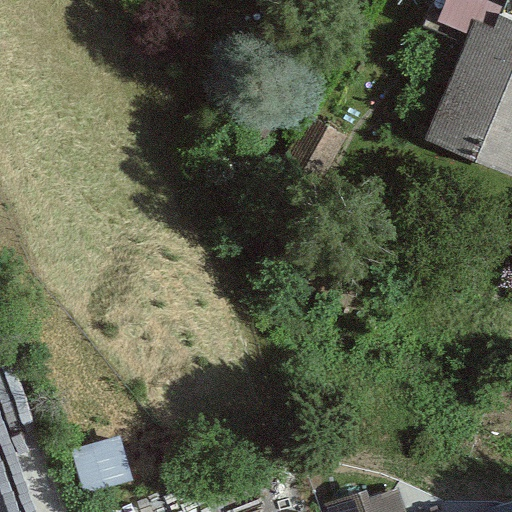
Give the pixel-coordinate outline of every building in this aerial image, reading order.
[(438,0),(433,13),(473,29),(484,2),(478,0),(438,0)] [(479,35),(461,28),(415,142),(511,181),(511,25),(487,15),(479,35)] [(321,178),(340,138),(303,121),(284,161),(321,178)] [(82,490),(120,485),(115,446),(77,451),(82,490)] [(312,506),(313,511),(394,511),(388,491),(358,502),(354,491),(312,506)]
